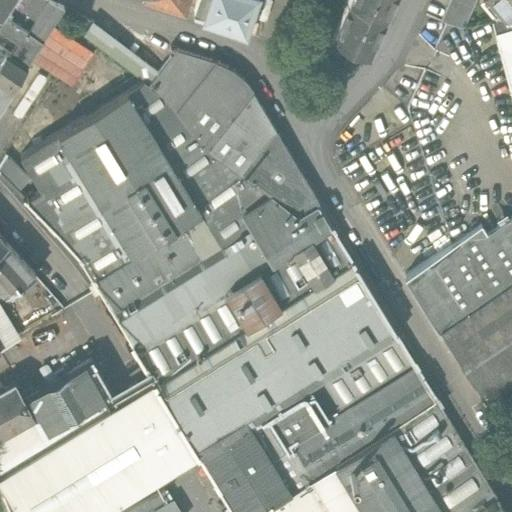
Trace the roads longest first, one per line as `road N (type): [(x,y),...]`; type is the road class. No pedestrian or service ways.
road 1 (unclassified): [(310,135),(511,488)]
road 2 (residential): [(90,0),(260,61),(310,135)]
road 3 (residential): [(125,363),(81,295),(0,200)]
road 4 (residential): [(310,135),(384,65),(415,0)]
